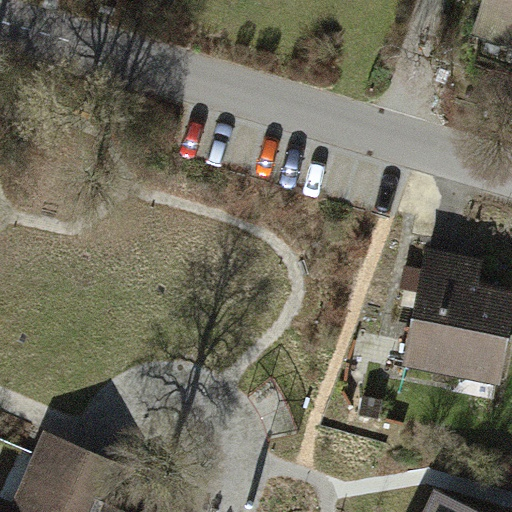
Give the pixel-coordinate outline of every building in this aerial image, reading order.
[(511,0),(450,0),(438,37),(511,62),(511,0)] [(467,258),(404,246),(381,370),(477,388),(494,295),(462,289),(467,258)] [(122,511),(116,509),(124,489),(98,478),(105,463),(47,438),(17,508),(0,501),(0,511),(122,511)] [(248,445),(210,504),(222,511),(277,511),(299,477),(248,445)] [(478,511),(433,490),(422,511),(478,511)]
